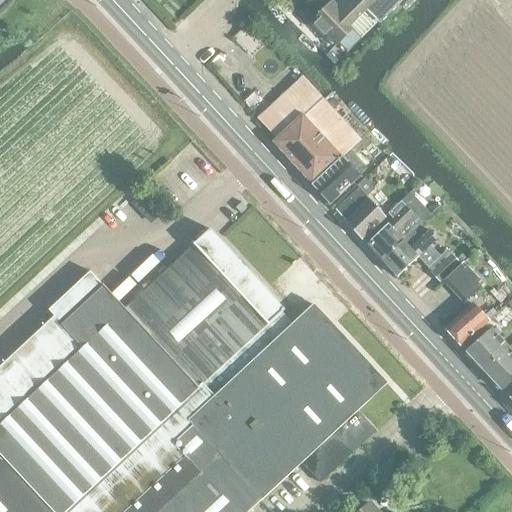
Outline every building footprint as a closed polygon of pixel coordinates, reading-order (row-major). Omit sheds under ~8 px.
[(331,0),(312,19),(337,43),(338,42),(347,52),(378,22),(379,24),(403,0),(336,0),(334,3),(331,0)] [(273,141),(309,181),(338,153),(341,156),(360,138),(301,76),(257,117),(276,138),(273,141)] [(338,153),(309,181),(329,204),(359,176),(341,156),(338,153)] [(345,221),(362,238),(384,218),(367,199),(368,199),(366,196),(374,189),(365,178),(356,186),(359,188),(335,210),(345,221)] [(367,245),(381,260),(403,240),(395,233),(413,214),(400,201),(388,214),(394,220),(367,245)] [(237,208),(241,212),(246,208),(241,204),(237,208)] [(403,240),(381,260),(396,276),(418,255),(436,238),(428,229),(410,248),(403,240)] [(0,511),(248,511),(262,499),(302,463),(320,483),(323,481),(353,452),(352,451),(374,431),(363,418),(364,417),(357,410),(386,384),(332,325),(313,305),(292,325),(281,312),(284,309),(283,308),(281,309),(265,291),(219,241),(211,233),(212,231),(210,230),(193,246),(194,247),(125,309),(104,286),(103,286),(90,272),(49,310),(56,317),(0,368),(0,511)] [(428,268),(440,281),(460,263),(448,250),(428,268)] [(445,279),(465,300),(483,284),(462,262),(445,279)] [(446,328),(461,344),(487,320),(471,304),(446,328)] [(492,327),(466,351),(485,372),(510,347),(492,327)] [(511,348),(510,347),(485,372),(501,389),(511,379),(511,348)] [(359,511),(377,511),(369,503),(359,511)]
